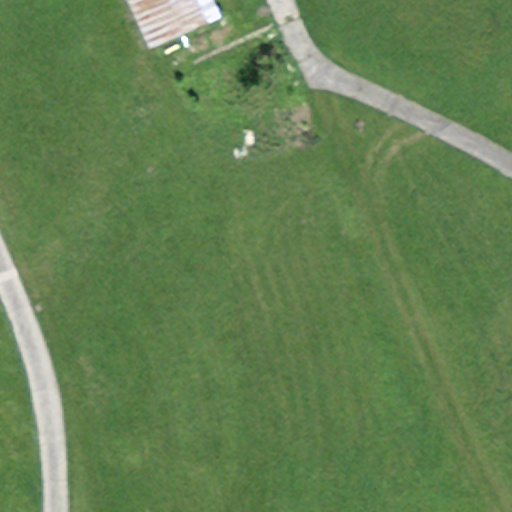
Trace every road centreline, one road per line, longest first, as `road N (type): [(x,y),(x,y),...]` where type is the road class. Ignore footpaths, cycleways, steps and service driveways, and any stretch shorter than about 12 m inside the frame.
road 1 (track): [(284,0),(297,35),(326,73),(511,165)]
road 2 (unclassified): [(53,511),(48,419),(0,270)]
